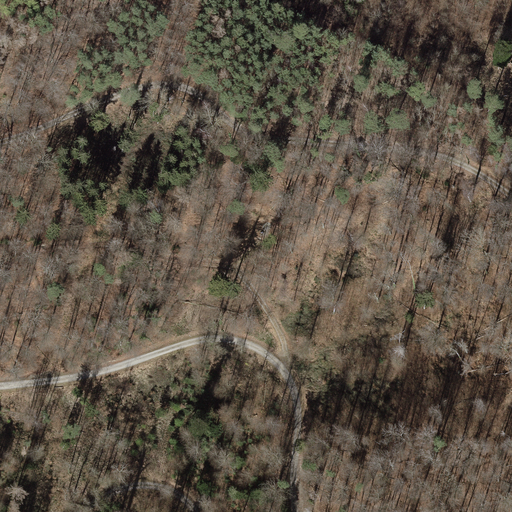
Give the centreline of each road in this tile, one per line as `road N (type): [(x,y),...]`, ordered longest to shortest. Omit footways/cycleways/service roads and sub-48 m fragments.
road 1 (track): [(0,139),(128,90),(191,87),(237,127),(410,150),(475,168),(511,197)]
road 2 (track): [(0,382),(69,378),(203,335),(263,350),(293,388),(293,511)]
road 3 (track): [(286,374),(280,329),(236,266),(167,259),(126,242),(0,246)]
road 4 (track): [(77,511),(115,488),(147,484),(176,491),(188,511)]
